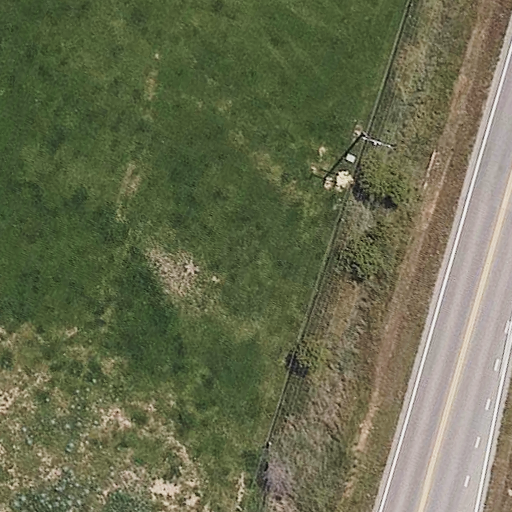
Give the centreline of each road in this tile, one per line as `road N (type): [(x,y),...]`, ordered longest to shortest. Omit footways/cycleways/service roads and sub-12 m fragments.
road 1 (primary): [(419,511),(470,328)]
road 2 (residential): [(470,328),(442,511)]
road 3 (primary): [(470,328),(511,186)]
